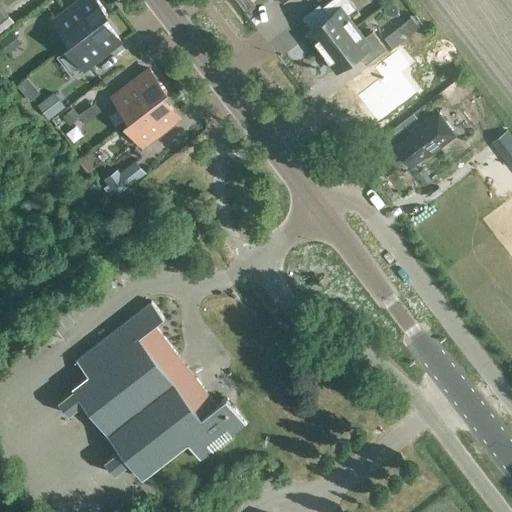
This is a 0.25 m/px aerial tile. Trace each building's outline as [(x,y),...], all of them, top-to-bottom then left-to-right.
[(71,42),(103,18),(108,14),(96,0),(79,0),(54,20),(71,42)] [(305,33),(320,54),(356,27),(348,16),(356,10),(348,0),(331,0),(322,7),(328,16),(305,33)] [(0,32),(14,21),(2,5),(0,6),(0,32)] [(423,24),(415,14),(396,29),(404,39),(423,24)] [(103,18),(71,42),(66,46),(84,69),(120,40),(103,18)] [(365,38),(356,27),(320,54),(336,74),(359,57),(365,64),(385,49),(372,32),(365,38)] [(21,42),(12,31),(0,41),(0,44),(7,54),(21,42)] [(388,70),(353,97),(374,124),(422,88),(402,59),(411,52),(404,43),(381,61),(388,70)] [(113,97),(130,119),(162,95),(167,91),(149,69),(113,97)] [(431,102),(436,108),(448,100),(451,103),(471,89),(464,79),(431,102)] [(52,94),(36,107),(40,112),(47,121),(61,110),(63,108),(52,94)] [(130,119),(125,123),(143,145),(179,117),(162,95),(130,119)] [(80,118),(78,114),(73,108),(62,117),(70,126),(80,118)] [(410,133),(395,145),(412,167),(437,147),(439,149),(457,135),(436,109),(408,131),(410,133)] [(511,134),(508,130),(492,142),(511,166),(511,134)] [(146,173),(136,159),(119,172),(117,169),(104,179),(117,195),(146,173)] [(88,375),(71,388),(56,400),(68,415),(83,403),(119,449),(104,461),(114,475),(130,463),(142,479),(188,443),(200,459),(246,423),(226,398),(217,405),(155,325),(164,318),(151,301),(76,359),(88,375)]
